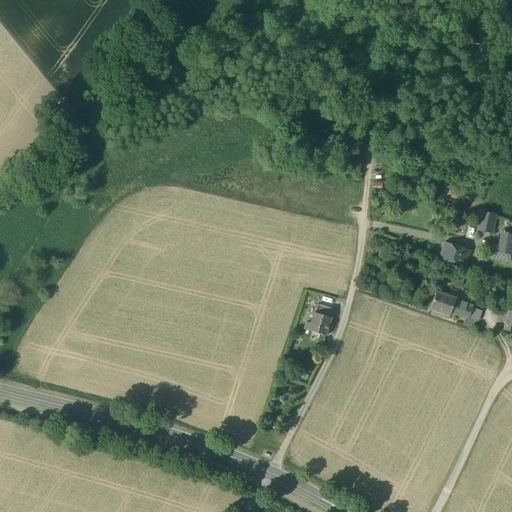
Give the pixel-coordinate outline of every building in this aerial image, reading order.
[(346,125),(341,141),(335,161),(350,166),(356,146),(357,143),(361,144),(365,133),(361,131),(361,130),(346,125)] [(478,229),(492,232),(495,216),(482,213),(478,229)] [(490,259),(511,263),(511,257),(511,234),(503,232),(501,246),(493,244),(490,259)] [(439,259),(463,267),(466,256),(468,256),(469,254),(467,253),(468,251),(445,243),(439,259)] [(454,285),(477,293),(481,282),(476,281),(478,277),(461,271),(460,274),(458,274),(454,285)] [(430,309),(449,316),(450,313),(454,302),(455,299),(436,292),(430,309)] [(466,318),(468,319),(469,319),(472,308),(454,302),(450,313),(466,318)] [(322,315),(330,317),(332,310),(318,306),(316,311),(322,313),(322,315)] [(469,319),(468,319),(476,322),(478,322),(482,311),(472,308),(469,319)] [(308,331),(326,336),(327,331),(330,332),(332,327),(329,326),(331,318),(330,317),(322,315),(322,313),(316,311),(316,313),(314,313),(308,331)] [(474,327),(476,322),(468,319),(466,318),(464,324),(474,327)]
